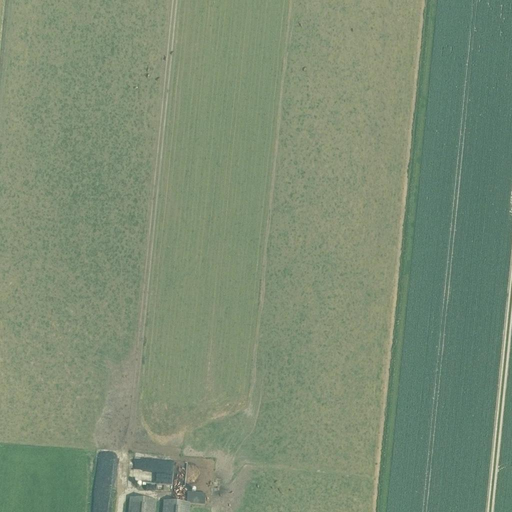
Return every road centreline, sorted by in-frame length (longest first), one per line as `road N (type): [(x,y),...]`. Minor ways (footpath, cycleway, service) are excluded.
road 1 (track): [(126,465),(174,0)]
road 2 (track): [(490,511),(511,304)]
